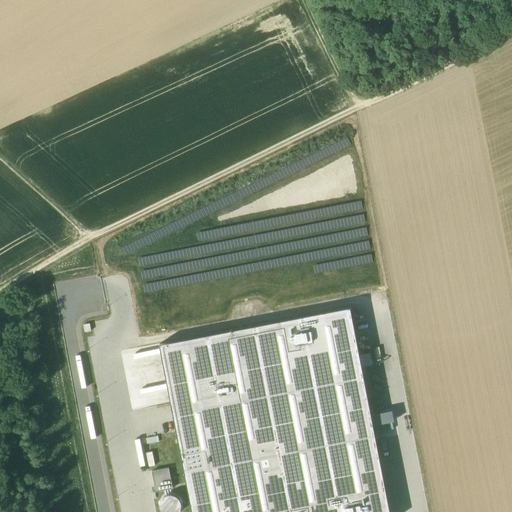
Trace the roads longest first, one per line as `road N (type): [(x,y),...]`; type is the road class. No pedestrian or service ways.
road 1 (track): [(89,238),(356,108)]
road 2 (unclassified): [(105,511),(65,297)]
road 3 (track): [(356,108),(511,31)]
road 4 (track): [(303,0),(356,108)]
